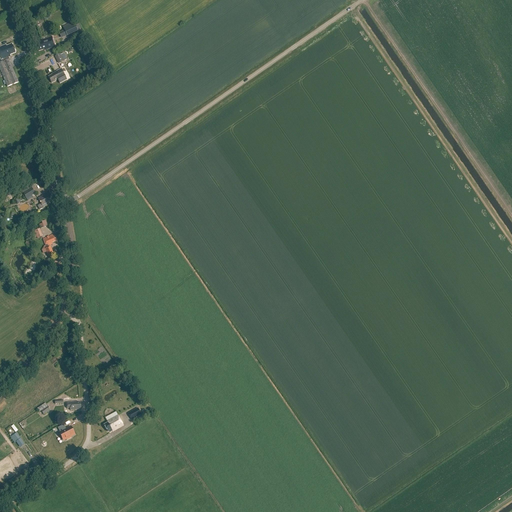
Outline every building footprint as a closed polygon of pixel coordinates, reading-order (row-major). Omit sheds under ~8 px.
[(64,31),(67,36),(78,30),(74,23),(63,29),(64,31)] [(35,44),(38,52),(44,50),(44,51),(54,47),(51,37),(43,40),(39,41),(40,43),(35,44)] [(6,44),(0,46),(0,59),(1,62),(0,63),(0,70),(7,87),(18,82),(8,58),(11,56),(10,55),(16,53),(12,44),(6,46),(6,44)] [(67,60),(64,53),(61,55),(60,54),(55,56),(58,64),(67,60)] [(57,72),(54,73),(54,74),(48,77),(51,83),(60,79),(57,72)] [(35,194),(31,188),(23,193),(26,199),(35,194)] [(41,204),(37,206),(39,210),(43,208),(43,207),(50,204),(49,202),(53,200),(49,193),(38,199),(41,204)] [(55,237),(54,237),(53,235),(43,239),(46,247),(47,249),(45,249),(48,257),(54,254),(51,247),(49,248),(48,246),(52,245),(52,243),(57,241),(55,237)] [(67,409),(70,409),(71,410),(82,409),(81,403),(79,403),(78,402),(67,403),(67,409)] [(40,411),(43,415),(50,410),(44,403),(36,409),(39,412),(40,411)] [(141,414),(138,409),(128,414),(131,420),(141,414)] [(118,416),(107,422),(108,423),(104,425),(108,432),(109,431),(110,432),(123,425),(118,416)] [(61,431),(66,440),(77,433),(75,430),(77,430),(73,424),(61,431)] [(26,472),(17,477),(19,481),(28,475),(26,472)]
